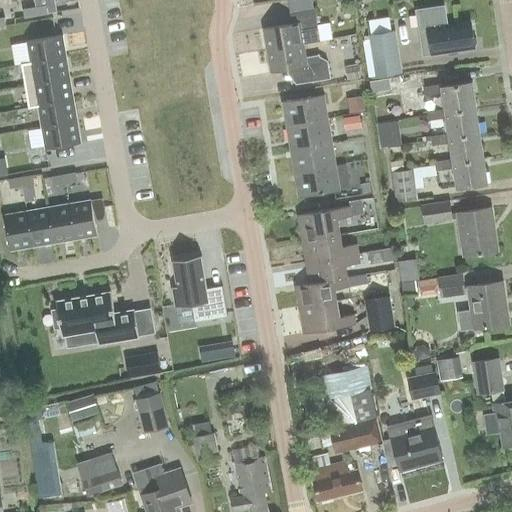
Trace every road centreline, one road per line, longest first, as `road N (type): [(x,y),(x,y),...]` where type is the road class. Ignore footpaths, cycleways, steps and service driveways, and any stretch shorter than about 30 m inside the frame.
road 1 (unclassified): [(296,511),(246,216)]
road 2 (residential): [(88,0),(123,219),(134,230)]
road 3 (unclassified): [(246,216),(216,37),(222,0)]
road 4 (residential): [(134,230),(108,261),(5,277)]
